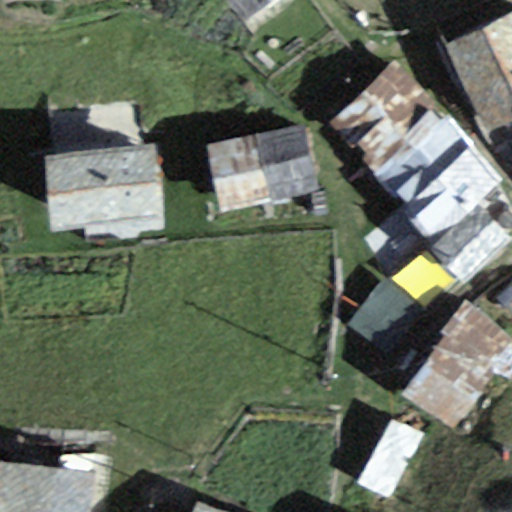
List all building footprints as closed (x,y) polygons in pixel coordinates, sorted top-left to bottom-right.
[(239,0),(250,14),(267,0),(239,0)] [(511,20),(458,46),(494,123),(511,114),(511,20)] [(380,77),(335,121),(404,206),(373,238),(406,277),(438,247),(465,277),(511,237),(511,227),(487,196),(505,176),(466,145),(380,77)] [(301,129),(211,146),(223,207),(313,190),(301,129)] [(154,144),(49,151),(53,221),(159,214),(154,144)] [(414,393),(457,425),(511,352),(511,346),(471,316),(414,393)] [(0,462),(0,511),(82,511),(88,477),(0,462)]
